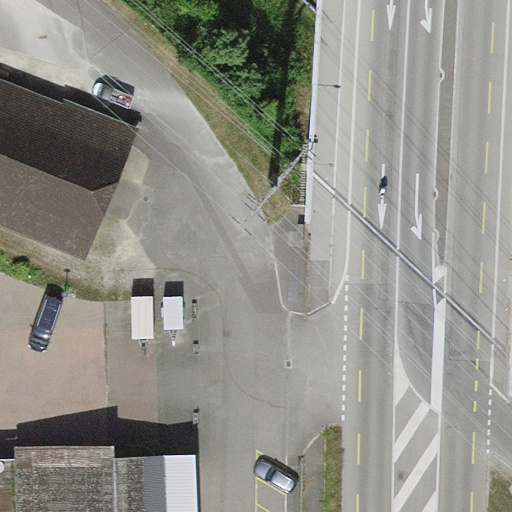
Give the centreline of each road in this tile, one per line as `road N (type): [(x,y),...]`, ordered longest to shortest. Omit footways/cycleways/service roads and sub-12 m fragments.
road 1 (residential): [(410,354),(227,359),(201,227),(147,78),(63,0)]
road 2 (secondary): [(433,0),(410,354)]
road 3 (secondary): [(410,354),(412,511)]
road 4 (motorway): [(406,0),(511,99)]
road 5 (motorway): [(410,354),(511,434)]
